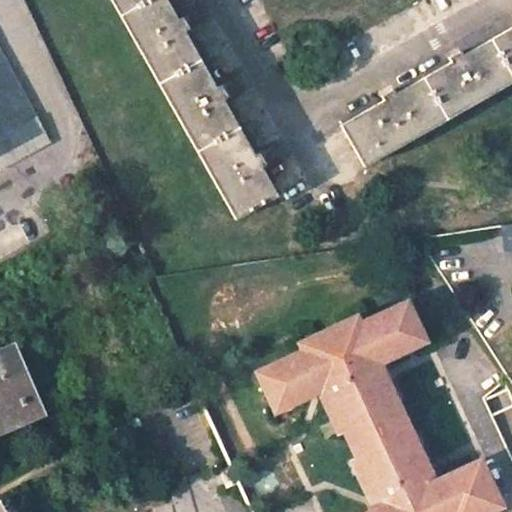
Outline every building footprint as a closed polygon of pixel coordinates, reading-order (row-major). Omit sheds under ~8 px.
[(166,0),(111,0),(236,219),(277,195),(261,167),(255,155),(166,0)] [(511,81),(511,27),(395,94),(341,125),(364,166),(511,81)] [(0,168),(51,142),(37,116),(35,117),(0,51),(0,168)] [(511,250),(511,222),(501,225),(505,252),(511,250)] [(389,387),(378,363),(385,360),(407,349),(402,341),(421,332),(405,299),(365,318),(347,326),(343,321),(307,338),(310,344),(254,371),(269,403),(287,395),(291,402),(297,399),(325,386),(328,391),(318,397),(330,419),(336,416),(348,444),(405,417),(397,401),(393,402),(386,389),(389,387)] [(13,347),(0,352),(0,430),(42,413),(13,347)] [(473,511),(472,511),(496,500),(479,460),(434,480),(420,449),(416,450),(409,435),(412,433),(405,417),(348,444),(355,459),(362,471),(356,474),(372,510),(367,511),(473,511)] [(473,511),(488,511),(500,507),(496,500),(472,511),(473,511)]
